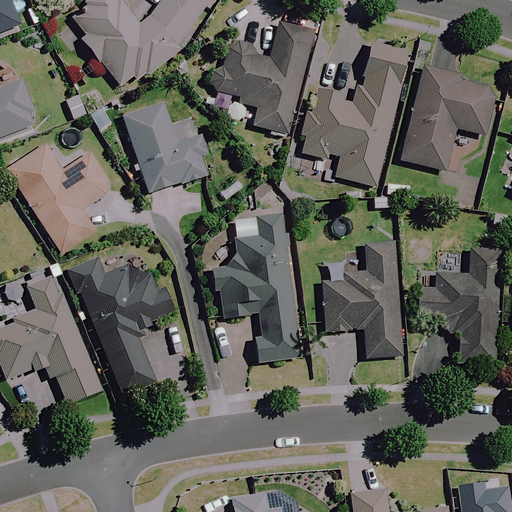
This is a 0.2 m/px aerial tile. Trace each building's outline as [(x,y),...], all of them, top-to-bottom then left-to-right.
[(0,0),(0,35),(20,28),(8,0),(0,0)] [(122,89),(134,78),(141,86),(202,29),(195,21),(217,0),(216,0),(147,0),(135,12),(124,0),(97,0),(75,21),(84,31),(76,39),(122,89)] [(312,35),(280,26),(274,49),(251,43),(249,49),(230,44),(217,94),(241,100),(239,108),(257,113),(253,128),(285,136),(312,35)] [(408,55),(373,45),(358,102),(317,92),(301,155),(339,164),(335,179),(373,189),(408,55)] [(451,77),(425,70),(401,163),(445,174),(455,131),(484,138),(496,91),(451,80),(451,77)] [(0,90),(0,142),(40,129),(25,82),(0,90)] [(170,127),(164,106),(124,118),(148,195),(208,177),(201,156),(205,155),(194,119),(170,127)] [(64,173),(47,146),(7,172),(60,256),(96,233),(82,212),(114,192),(91,156),(64,173)] [(301,361),(282,217),(255,221),(257,238),(235,241),(239,270),(216,273),(223,321),(258,316),(261,340),(255,341),(259,367),(301,361)] [(401,359),(396,245),(365,247),(367,276),(344,277),(345,285),(323,286),(326,334),(364,332),(365,360),(401,359)] [(427,321),(433,321),(459,343),(458,366),(495,368),(501,254),(469,253),(468,277),(437,275),(436,291),(420,290),(418,321),(427,321)] [(105,278),(97,261),(71,272),(124,398),(156,385),(135,336),(179,317),(167,289),(161,292),(153,275),(142,280),(136,265),(105,278)] [(103,392),(55,279),(27,291),(37,314),(0,330),(0,369),(5,382),(49,364),(67,408),(103,392)] [(497,511),(494,486),(457,492),(460,511),(497,511)] [(393,511),(390,491),(351,497),(353,511),(393,511)] [(273,511),(268,511),(266,496),(232,501),(233,511),(284,511),(284,510),(273,511)]
